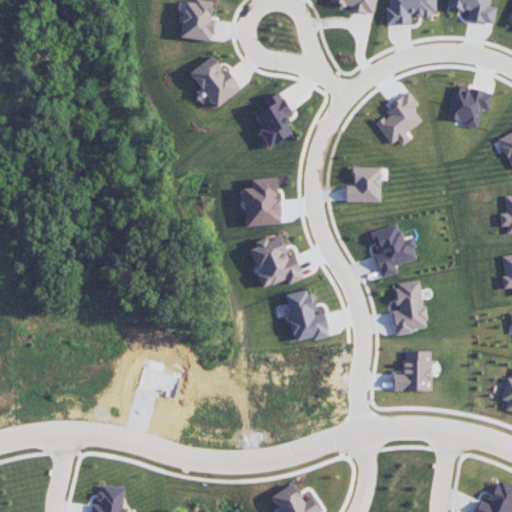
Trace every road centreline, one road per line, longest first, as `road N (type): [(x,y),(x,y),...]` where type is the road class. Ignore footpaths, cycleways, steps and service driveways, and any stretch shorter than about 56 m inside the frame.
road 1 (residential): [(355,434),(363,346),(357,303),(312,199),(310,167),(334,106),(420,51),(471,52),(511,66)]
road 2 (residential): [(511,450),(446,430),(395,426),(232,462),(95,432),(40,432),(0,443)]
road 3 (residential): [(343,99),(314,67),(252,54),(251,19),(276,3),(304,20),(314,67)]
road 4 (residential): [(367,432),(354,511),(437,506),(450,431)]
